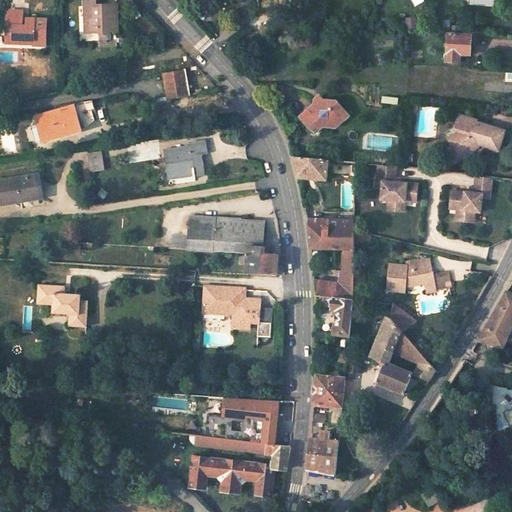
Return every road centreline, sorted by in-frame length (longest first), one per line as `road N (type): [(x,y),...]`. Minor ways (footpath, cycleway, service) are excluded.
road 1 (tertiary): [(163,0),(248,91),(283,163),(302,294),(303,398),(289,511)]
road 2 (secondary): [(511,254),(451,363),(337,511)]
road 3 (unknown): [(0,105),(138,83),(179,104),(267,120)]
road 4 (unknown): [(509,259),(433,237),(435,181)]
